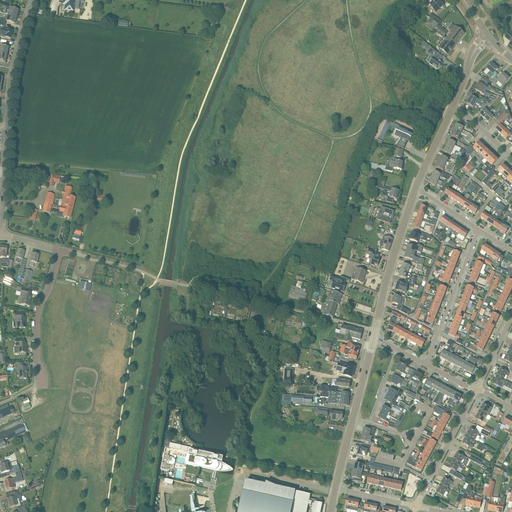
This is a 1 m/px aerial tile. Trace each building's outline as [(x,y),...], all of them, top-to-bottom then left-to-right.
[(73,9),(78,9),(79,0),(63,0),(63,3),(64,4),(63,5),(63,7),(62,7),(61,12),(65,12),(65,11),(68,11),(68,12),(69,12),(70,12),(73,12),(73,9)] [(432,0),(433,1),(429,4),(435,13),(440,10),(439,9),(444,6),(440,0),(431,0),(432,0)] [(7,7),(5,14),(8,15),(16,17),(18,11),(10,8),(7,7)] [(0,18),(0,24),(5,26),(6,21),(10,23),(14,24),(16,17),(8,15),(7,18),(4,17),(3,19),(3,20),(0,18)] [(426,16),(423,19),(428,22),(425,26),(433,32),(433,31),(438,25),(433,21),(428,18),(426,16)] [(436,17),(433,21),(438,25),(440,22),(441,21),(436,17)] [(438,25),(433,31),(443,38),(444,36),(445,36),(448,32),(445,30),(440,26),(438,25)] [(444,36),(443,38),(455,47),(464,34),(455,27),(450,34),(447,38),(445,36),(444,36)] [(6,31),(2,30),(1,34),(0,33),(0,34),(0,36),(5,37),(7,38),(10,39),(12,31),(10,31),(6,30),(6,31)] [(441,40),(436,46),(439,48),(448,55),(455,47),(443,38),(441,40)] [(0,53),(7,55),(8,48),(0,46),(0,53)] [(430,48),(427,53),(431,55),(434,58),(429,64),(438,70),(442,64),(438,61),(441,56),(430,48)] [(487,69),(484,73),(487,75),(490,77),(493,74),(498,69),(495,66),(492,63),(487,69)] [(496,76),(493,80),(493,81),(495,83),(497,81),(502,86),(509,79),(504,74),(499,79),(496,76)] [(488,80),(482,77),(480,81),(488,85),(491,82),(488,81),(488,80)] [(488,85),(480,81),(475,90),(484,95),(487,89),(495,94),(498,91),(488,85)] [(494,95),(486,102),(489,104),(497,97),(494,95)] [(478,101),(471,97),(467,104),(473,107),(475,103),(479,106),(480,107),(481,107),(484,104),(486,99),(481,96),(478,101)] [(484,119),(489,114),(493,109),(491,107),(487,111),(485,109),(480,115),(484,119)] [(492,116),(489,114),(484,119),(489,123),(494,118),(495,119),(498,115),(497,115),(498,114),(501,116),(506,111),(503,108),(501,111),(499,110),(496,113),(494,114),(492,116)] [(501,134),(506,129),(508,127),(503,122),(506,119),(508,121),(511,118),(508,109),(506,111),(501,116),(496,122),(500,125),(496,129),(501,134)] [(395,128),(391,137),(397,140),(394,145),(404,149),(407,141),(410,142),(413,136),(406,133),(398,129),(399,126),(394,123),(392,127),(395,128)] [(454,130),(461,134),(467,137),(470,134),(462,130),(463,128),(457,124),(454,130)] [(511,130),(508,127),(506,129),(501,134),(506,139),(511,134),(511,132),(511,130)] [(458,139),(461,134),(454,130),(451,136),(458,139)] [(453,149),(464,154),(465,151),(455,146),(456,144),(449,140),(446,146),(453,149)] [(470,156),(475,151),(478,153),(484,147),(479,142),(474,148),(470,144),(466,155),(468,157),(469,155),(470,156)] [(450,155),(453,149),(446,146),(444,152),(450,155)] [(488,151),(484,147),(478,153),(482,157),(488,151)] [(396,149),(395,157),(402,158),(403,150),(396,149)] [(493,155),(488,151),(478,162),(480,164),(484,159),(487,162),(493,155)] [(463,154),(461,158),(457,157),(455,160),(461,163),(465,155),(463,154)] [(488,176),(493,171),(490,168),(498,160),(493,155),(487,162),(484,165),(487,167),(483,172),(486,175),(488,176)] [(442,156),(439,162),(445,165),(448,159),(442,156)] [(396,162),(391,161),(390,167),(386,167),(385,171),(393,172),(393,168),(401,170),(403,162),(396,161),(396,162)] [(443,171),(445,165),(439,162),(436,167),(443,171)] [(468,163),(464,168),(468,173),(473,168),(468,163)] [(493,171),(488,176),(491,179),(495,175),(497,177),(500,173),(502,176),(508,170),(503,165),(495,174),(493,171)] [(511,173),(508,170),(502,176),(505,178),(502,180),(505,182),(511,174),(511,173)] [(441,175),(434,172),(431,177),(438,180),(440,177),(448,181),(445,184),(448,185),(450,182),(453,178),(442,173),(441,175)] [(51,175),(49,182),(54,183),(59,184),(60,177),(51,175)] [(454,176),(450,182),(454,184),(456,183),(458,183),(456,186),(458,187),(462,181),(454,176)] [(462,181),(458,187),(461,190),(469,178),(465,176),(462,181)] [(438,180),(431,177),(429,183),(435,186),(436,184),(442,187),(440,191),(443,193),(448,185),(445,184),(438,180)] [(476,185),(473,190),(472,193),(476,195),(480,188),(476,185)] [(61,206),(67,208),(73,209),(76,198),(70,196),(72,188),(65,186),(64,192),(62,191),(62,194),(63,195),(61,206)] [(399,191),(394,190),(391,189),(379,187),(377,192),(384,194),(384,193),(390,194),(390,198),(388,197),(387,202),(392,203),(393,199),(397,199),(399,191)] [(503,191),(499,188),(495,193),(499,196),(503,191)] [(445,194),(451,198),(454,193),(448,189),(445,194)] [(47,193),(45,202),(52,204),(54,194),(47,193)] [(454,193),(451,198),(457,202),(460,197),(454,193)] [(460,197),(457,202),(463,206),(469,198),(470,196),(467,193),(463,199),(460,197)] [(469,198),(463,206),(469,210),(473,205),(470,203),(471,201),(472,200),(469,198)] [(494,198),(489,205),(496,209),(500,203),(494,198)] [(43,211),(49,213),(52,204),(45,202),(43,211)] [(500,203),(496,209),(502,213),(505,207),(500,203)] [(479,209),(473,205),(469,210),(476,214),(479,209)] [(67,208),(61,206),(59,212),(61,213),(61,216),(70,218),(73,209),(67,208)] [(419,213),(424,215),(427,216),(429,213),(425,212),(427,208),(421,206),(419,213)] [(374,208),(372,216),(378,218),(377,220),(390,224),(392,220),(388,219),(389,215),(393,216),(394,212),(381,207),(380,210),(374,208)] [(36,217),(38,211),(31,210),(29,219),(36,221),(37,218),(36,217)] [(480,218),(487,222),(490,217),(488,215),(489,213),(485,210),(484,213),(480,218)] [(424,215),(419,213),(416,220),(422,222),(431,225),(435,226),(437,219),(434,218),(433,218),(432,221),(423,218),(424,215)] [(443,224),(446,226),(449,221),(443,217),(438,225),(442,227),(443,224)] [(487,222),(493,226),(496,221),(490,217),(487,222)] [(422,222),(416,220),(414,227),(420,229),(422,222)] [(449,221),(446,226),(452,230),(456,225),(449,221)] [(493,226),(499,230),(503,225),(496,221),(493,226)] [(456,225),(452,230),(451,232),(457,236),(458,234),(462,229),(456,225)] [(509,229),(503,225),(499,230),(505,234),(509,229)] [(468,233),(462,229),(458,234),(465,238),(468,233)] [(418,242),(419,239),(426,241),(428,235),(418,232),(417,235),(412,233),(410,240),(418,242)] [(441,233),(437,239),(441,243),(446,236),(441,233)] [(389,238),(384,236),(383,240),(385,241),(383,246),(381,245),(380,248),(389,251),(393,239),(389,238)] [(481,250),(486,254),(490,248),(485,244),(481,250)] [(406,252),(415,254),(416,251),(421,252),(423,247),(417,245),(416,248),(408,245),(406,252)] [(492,258),(496,252),(490,248),(486,254),(492,258)] [(18,250),(17,255),(16,258),(15,262),(19,263),(19,261),(21,262),(24,252),(18,250)] [(380,258),(378,258),(380,254),(368,250),(367,254),(370,255),(369,259),(371,260),(369,264),(374,266),(375,265),(378,266),(380,258)] [(454,251),(451,257),(458,260),(460,254),(454,251)] [(412,263),(416,264),(423,266),(424,260),(414,257),(415,254),(406,252),(405,258),(412,260),(412,263)] [(501,255),(496,252),(492,258),(495,259),(497,261),(498,260),(501,256),(501,255)] [(33,267),(34,263),(37,263),(39,255),(32,254),(29,266),(33,267)] [(451,257),(449,263),(456,266),(458,260),(451,257)] [(1,259),(0,267),(8,268),(9,260),(1,259)] [(474,268),(481,270),(483,264),(476,262),(474,268)] [(449,263),(447,269),(453,272),(456,266),(449,263)] [(401,271),(408,273),(409,269),(412,270),(413,268),(410,267),(410,266),(403,264),(401,271)] [(502,273),(501,274),(510,278),(511,273),(511,264),(511,265),(511,264),(508,270),(508,271),(503,269),(503,270),(502,273)] [(366,272),(361,270),(357,268),(355,273),(357,273),(354,281),(362,283),(366,272)] [(451,278),(453,272),(447,269),(446,272),(435,268),(434,271),(444,275),(451,278)] [(472,274),(478,277),(481,270),(474,268),(472,274)] [(32,271),(24,269),(21,279),(24,280),(23,280),(29,282),(32,271)] [(408,273),(401,271),(399,277),(406,279),(405,282),(411,284),(414,284),(416,278),(411,277),(412,274),(408,273)] [(476,283),(478,277),(472,274),(469,280),(476,283)] [(449,284),(451,278),(444,275),(443,278),(440,277),(439,279),(442,281),(449,284)] [(7,276),(3,280),(11,285),(14,281),(7,276)] [(345,281),(331,276),(329,280),(333,281),(331,288),(343,292),(346,284),(344,284),(345,282),(345,281)] [(410,287),(411,284),(405,282),(404,284),(398,283),(396,290),(402,292),(403,289),(407,290),(408,287),(410,287)] [(306,290),(292,285),(288,297),(305,302),(307,293),(306,293),(306,290)] [(440,286),(438,292),(445,295),(447,289),(440,286)] [(472,295),(475,296),(477,290),(474,289),(474,288),(467,286),(465,292),(472,295)] [(510,294),(503,291),(502,294),(495,291),(497,288),(492,286),(490,292),(493,294),(501,297),(507,300),(510,294)] [(511,288),(506,286),(503,291),(510,294),(511,289),(511,288)] [(31,290),(26,289),(22,288),(21,294),(20,297),(22,297),(21,304),(29,306),(31,296),(29,296),(31,290)] [(331,291),(330,297),(328,297),(326,303),(328,303),(324,315),(333,318),(337,304),(339,305),(342,295),(331,291)] [(438,292),(436,298),(442,301),(445,295),(438,292)] [(463,298),(469,301),(472,295),(465,292),(463,298)] [(399,297),(394,296),(392,303),(398,305),(402,306),(404,299),(406,300),(407,296),(400,294),(399,297)] [(440,307),(442,301),(436,298),(433,297),(430,303),(440,307)] [(501,297),(498,303),(504,306),(507,300),(501,297)] [(463,298),(460,304),(467,307),(469,301),(463,298)] [(431,310),(438,313),(440,307),(430,303),(428,309),(431,310)] [(504,306),(498,303),(496,306),(493,305),(492,307),(495,309),(501,312),(504,306)] [(458,310),(465,313),(467,307),(460,304),(458,310)] [(422,309),(420,313),(435,319),(438,313),(431,310),(430,312),(422,309)] [(462,319),(465,313),(458,310),(455,317),(462,319)] [(492,316),(490,319),(496,322),(499,316),(493,313),(493,314),(490,312),(488,315),(492,316)] [(23,313),(18,313),(15,313),(15,321),(17,321),(17,328),(25,328),(25,323),(26,323),(25,317),(23,317),(23,313)] [(433,325),(435,319),(426,315),(423,323),(426,325),(427,322),(433,325)] [(388,330),(394,333),(397,326),(393,325),(396,319),(392,317),(389,322),(391,323),(388,330)] [(453,323),(460,325),(462,319),(455,317),(453,323)] [(482,323),(494,328),(496,322),(490,319),(489,322),(484,319),(482,322),(482,323)] [(408,332),(405,339),(411,342),(414,335),(411,334),(417,324),(414,322),(412,325),(408,332)] [(453,323),(451,329),(457,331),(460,325),(453,323)] [(486,329),(485,331),(491,334),(494,328),(482,323),(481,326),(486,329)] [(338,339),(350,342),(352,338),(360,340),(363,330),(342,325),(340,334),(335,333),(334,338),(338,339)] [(405,325),(403,329),(399,336),(405,339),(408,332),(406,331),(409,327),(405,325)] [(394,333),(399,336),(403,329),(397,326),(394,333)] [(456,335),(457,331),(451,329),(448,335),(455,338),(455,337),(459,339),(460,336),(456,335)] [(482,337),(488,340),(491,334),(485,331),(482,337)] [(411,342),(416,345),(420,338),(414,335),(411,342)] [(482,337),(479,342),(485,345),(488,340),(482,337)] [(425,341),(420,338),(416,345),(422,348),(425,341)] [(24,339),(19,340),(15,340),(15,348),(18,348),(18,353),(26,353),(26,348),(27,348),(26,345),(26,342),(24,343),(24,339)] [(440,357),(446,360),(452,349),(451,348),(454,343),(449,340),(447,344),(449,345),(446,352),(443,351),(440,357)] [(332,343),(322,341),(319,352),(329,355),(332,343)] [(341,349),(358,354),(360,348),(351,345),(352,343),(348,342),(347,347),(342,345),(341,349)] [(485,345),(479,342),(478,346),(474,344),(474,346),(470,344),(468,348),(475,352),(475,351),(474,351),(476,348),(483,351),(485,345)] [(358,354),(341,349),(340,353),(349,356),(348,358),(356,360),(358,354)] [(454,350),(452,349),(446,360),(451,363),(454,356),(451,355),(454,350)] [(456,366),(461,368),(464,362),(462,361),(466,354),(463,352),(463,353),(459,359),(456,366)] [(456,366),(459,359),(454,356),(451,363),(456,366)] [(464,362),(461,368),(467,371),(474,358),(471,356),(467,363),(464,362)] [(478,360),(474,358),(467,371),(472,374),(475,368),(473,366),(474,364),(475,364),(478,360)] [(24,363),(19,364),(16,364),(17,372),(19,372),(19,379),(27,379),(27,373),(28,373),(27,367),(24,367),(24,363)] [(400,363),(394,373),(401,376),(404,370),(409,372),(407,375),(410,377),(411,375),(413,371),(400,363)] [(339,364),(337,371),(340,371),(339,374),(344,375),(352,378),(354,368),(347,365),(346,366),(339,364)] [(500,368),(497,376),(503,379),(505,375),(507,376),(509,372),(500,368)] [(294,370),(286,369),(285,369),(284,383),(293,384),(294,370)] [(410,377),(408,380),(409,380),(417,385),(422,375),(416,372),(414,376),(411,375),(410,377)] [(408,380),(400,376),(399,378),(394,375),(392,378),(393,379),(391,383),(393,384),(394,385),(394,384),(397,386),(398,383),(401,385),(401,383),(406,385),(408,380)] [(497,376),(493,384),(503,389),(504,386),(508,388),(506,391),(511,393),(511,391),(511,383),(506,381),(503,380),(503,379),(497,376)] [(429,393),(435,382),(429,379),(426,385),(425,384),(422,390),(422,391),(426,392),(429,393)] [(337,380),(336,386),(349,388),(350,382),(345,381),(346,381),(337,380)] [(440,385),(435,382),(429,393),(426,398),(429,400),(434,390),(437,391),(440,385)] [(321,394),(320,397),(329,398),(349,400),(349,393),(337,392),(337,388),(327,387),(327,386),(321,385),(321,387),(321,391),(321,392),(323,392),(323,394),(321,394)] [(434,403),(436,404),(445,388),(440,385),(437,391),(439,392),(437,396),(434,403)] [(445,388),(436,404),(441,407),(442,405),(440,404),(445,395),(448,397),(451,391),(445,388)] [(388,395),(397,400),(398,397),(400,398),(403,393),(398,390),(396,392),(390,389),(389,391),(388,395)] [(451,402),(453,399),(456,393),(451,391),(448,397),(450,398),(447,403),(450,405),(451,402)] [(453,399),(458,402),(461,396),(456,393),(453,399)] [(388,395),(385,400),(391,403),(396,406),(398,403),(396,402),(397,400),(388,395)] [(329,398),(328,404),(340,405),(340,406),(348,406),(349,400),(329,398)] [(484,403),(479,411),(486,415),(489,410),(490,411),(492,408),(484,403)] [(0,419),(15,413),(12,406),(0,411),(0,419)] [(384,407),(381,412),(387,415),(391,417),(394,412),(390,410),(384,407)] [(443,417),(441,420),(447,423),(450,417),(444,414),(446,411),(437,407),(434,412),(443,417)] [(331,409),(328,409),(316,408),(316,415),(327,416),(328,415),(330,416),(330,417),(331,417),(331,420),(337,421),(337,419),(342,420),(343,413),(335,412),(331,412),(331,409)] [(488,416),(486,415),(479,411),(475,419),(482,422),(485,418),(486,418),(488,416)] [(386,418),(387,415),(381,412),(378,417),(388,422),(389,420),(386,418)] [(506,425),(510,427),(511,424),(511,419),(507,416),(502,424),(505,426),(506,425)] [(447,423),(441,420),(438,425),(444,429),(447,423)] [(5,433),(4,432),(0,433),(0,439),(1,441),(0,441),(0,448),(6,446),(9,445),(7,441),(26,432),(22,424),(5,433)] [(435,431),(441,434),(444,429),(438,425),(435,431)] [(470,428),(467,436),(475,440),(479,432),(470,428)] [(430,434),(428,432),(427,435),(431,438),(432,437),(438,440),(441,434),(435,431),(433,434),(431,433),(430,434)] [(372,437),(369,436),(362,435),(361,441),(370,443),(369,446),(376,448),(377,445),(374,445),(375,442),(371,442),(372,437)] [(473,443),(475,440),(467,436),(462,443),(469,447),(472,442),(473,443)] [(425,444),(427,445),(434,449),(437,443),(430,440),(429,442),(424,439),(422,442),(422,443),(425,444)] [(176,445),(170,443),(169,448),(187,452),(188,447),(180,446),(176,445)] [(485,447),(479,444),(476,449),(482,452),(485,447)] [(424,451),(431,454),(434,449),(427,445),(424,451)] [(371,447),(365,446),(364,449),(359,448),(357,455),(366,457),(367,453),(369,453),(371,447)] [(165,449),(161,469),(168,471),(174,468),(175,462),(176,456),(172,455),(171,457),(168,456),(169,451),(165,450),(166,450),(165,449)] [(186,470),(183,483),(212,490),(216,472),(220,472),(223,472),(226,472),(229,472),(231,472),(233,471),(233,470),(232,468),(230,467),(228,466),(225,464),(222,463),(218,462),(218,461),(222,462),(223,458),(212,455),(212,453),(206,451),(205,454),(190,450),(189,455),(193,456),(192,457),(191,457),(192,456),(189,456),(188,456),(188,457),(185,467),(184,467),(183,470),(184,470),(186,470)] [(428,460),(431,454),(424,451),(423,453),(418,451),(416,454),(428,460)] [(428,460),(416,454),(412,452),(409,458),(425,466),(428,460)] [(453,460),(460,464),(462,459),(464,460),(466,457),(457,453),(453,460)] [(422,471),(425,466),(409,458),(406,463),(415,468),(422,471)] [(462,465),(460,464),(453,460),(449,468),(456,472),(458,467),(460,468),(462,465)] [(7,464),(0,466),(1,470),(0,470),(1,473),(2,473),(9,471),(10,475),(15,473),(20,472),(20,470),(19,465),(14,466),(12,466),(11,463),(7,464)] [(355,464),(354,470),(361,472),(363,465),(355,464)] [(177,468),(174,481),(183,483),(186,470),(184,470),(183,470),(177,468)] [(367,474),(361,472),(354,470),(352,477),(354,478),(354,481),(361,482),(362,479),(360,479),(361,476),(366,477),(367,474)] [(456,472),(454,476),(462,481),(464,477),(456,472)] [(440,485),(447,489),(449,484),(451,485),(453,482),(444,477),(440,485)] [(13,479),(4,481),(7,490),(15,488),(13,479)] [(306,511),(307,511),(308,505),(312,506),(313,499),(310,499),(310,495),(246,481),(239,511),(306,511)] [(29,486),(31,490),(40,486),(42,485),(41,482),(39,483),(39,482),(29,486)] [(447,489),(440,485),(436,493),(443,496),(445,492),(447,493),(449,490),(447,489)] [(17,492),(11,494),(12,498),(8,499),(10,508),(17,506),(17,507),(20,506),(19,502),(23,501),(21,495),(18,496),(17,492)] [(193,494),(191,494),(192,511),(187,511),(182,511),(182,508),(180,508),(179,511),(203,511),(205,511),(206,511),(205,510),(205,509),(197,510),(193,494)] [(473,507),(475,496),(475,495),(471,495),(471,496),(467,495),(465,505),(473,507)] [(475,496),(473,507),(480,508),(482,499),(478,498),(479,497),(475,496)] [(495,511),(497,504),(498,498),(494,498),(494,501),(490,500),(488,510),(495,511)] [(313,510),(312,511),(320,511),(322,504),(315,503),(316,500),(317,501),(317,500),(313,499),(312,506),(312,509),(313,510)] [(345,509),(351,510),(353,500),(347,499),(345,509)] [(359,502),(353,500),(351,510),(357,511),(360,511),(361,510),(358,509),(359,502)] [(363,511),(369,511),(372,504),(365,503),(365,504),(362,504),(361,510),(360,511),(363,511)] [(497,504),(495,511),(496,511),(502,511),(505,504),(501,503),(500,505),(497,504)]
